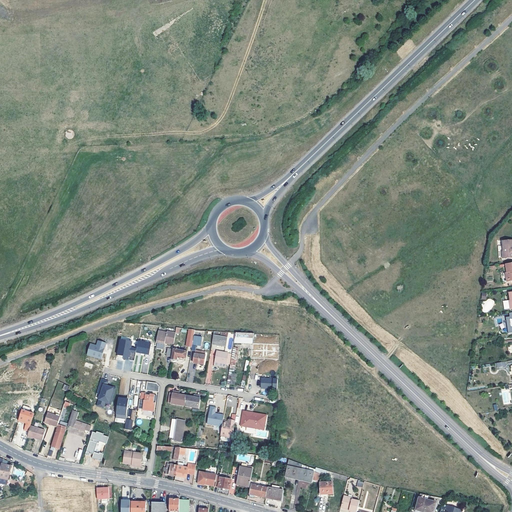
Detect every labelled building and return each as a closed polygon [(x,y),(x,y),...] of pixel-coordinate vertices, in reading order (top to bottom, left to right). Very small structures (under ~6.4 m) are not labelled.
[(511,244),(511,240),(501,241),(501,251),(500,252),(501,259),(511,257),(511,244)] [(195,329),(189,328),(187,345),(192,346),(194,335),(195,329)] [(158,339),(165,340),(166,338),(167,333),(158,331),(157,338),(158,339)] [(166,338),(169,339),(174,340),(175,333),(167,331),(167,333),(166,338)] [(235,344),(252,345),(253,334),(236,333),(235,344)] [(203,337),(194,335),(192,346),(191,350),(195,351),(196,344),(201,345),(203,337)] [(227,337),(214,335),(212,343),(226,345),(227,337)] [(136,351),(137,349),(131,348),(132,341),(120,339),(118,350),(117,354),(118,354),(123,356),(123,358),(134,361),(136,351)] [(88,354),(102,359),(107,343),(99,340),(97,345),(91,343),(88,354)] [(137,349),(136,351),(149,354),(151,343),(138,340),(137,349)] [(234,372),(238,348),(233,347),(227,380),(235,381),(237,373),(234,372)] [(187,351),(173,348),(173,349),(171,357),(171,359),(177,360),(177,358),(186,359),(187,351)] [(231,354),(217,351),(215,361),(214,366),(226,368),(227,364),(229,364),(231,354)] [(206,352),(202,352),(201,354),(195,353),(194,363),(204,365),(206,352)] [(273,379),(262,378),(262,388),(268,388),(273,388),(273,387),(277,388),(277,380),(273,379)] [(101,380),(96,394),(100,395),(97,406),(104,408),(105,402),(111,404),(115,389),(107,386),(108,382),(101,380)] [(148,382),(146,391),(158,393),(159,387),(157,384),(148,382)] [(146,393),(141,392),(140,399),(144,400),(143,410),(148,410),(148,411),(154,412),(155,403),(153,402),(154,395),(150,394),(150,395),(146,395),(146,393)] [(193,397),(179,395),(173,394),(172,404),(199,408),(201,398),(199,398),(193,397)] [(116,418),(126,419),(129,399),(118,398),(116,418)] [(210,406),(208,424),(223,426),(223,421),(224,416),(218,416),(219,414),(216,414),(216,407),(210,406)] [(93,425),(75,419),(78,410),(73,408),(68,425),(87,431),(88,427),(92,429),(93,425)] [(29,431),(31,426),(34,414),(29,412),(22,410),(19,421),(26,423),(24,430),(29,431)] [(243,411),(241,426),(265,430),(267,418),(249,415),(249,412),(243,411)] [(52,424),(57,426),(60,417),(48,413),(45,423),(52,425),(52,424)] [(185,421),(177,420),(174,438),(172,438),(171,441),(182,442),(185,421)] [(221,436),(233,438),(235,422),(231,421),(231,422),(228,422),(223,421),(223,426),(221,436)] [(59,425),(52,446),(55,447),(59,449),(66,428),(59,425)] [(45,431),(31,426),(29,431),(28,436),(37,439),(37,438),(43,440),(45,431)] [(92,432),(85,454),(89,455),(90,452),(94,453),(94,452),(97,443),(99,443),(100,441),(106,443),(108,437),(103,435),(103,433),(98,432),(98,433),(92,432)] [(200,447),(202,437),(197,437),(197,442),(188,441),(188,446),(200,447)] [(132,463),(132,465),(140,466),(142,453),(124,451),(123,462),(132,463)] [(299,479),(302,465),(288,461),(285,477),(299,479)] [(0,470),(0,478),(8,480),(11,467),(2,464),(0,470)] [(166,475),(176,476),(178,466),(167,464),(166,475)] [(188,468),(178,466),(176,476),(186,478),(187,473),(195,475),(196,466),(189,464),(188,468)] [(316,469),(302,465),(299,479),(313,482),(313,479),(315,472),(316,469)] [(250,487),(253,470),(247,469),(241,467),(237,484),(250,487)] [(216,476),(203,473),(202,479),(199,478),(198,484),(205,486),(205,484),(214,486),(216,476)] [(215,487),(221,488),(223,488),(229,489),(231,480),(220,478),(220,481),(216,480),(215,487)] [(320,482),(321,493),(328,493),(328,494),(333,494),(333,482),(320,482)] [(266,498),(268,488),(252,484),(249,496),(253,497),(254,495),(266,498)] [(108,488),(97,488),(97,499),(109,499),(108,488)] [(266,498),(282,501),(284,491),(268,488),(266,498)] [(421,494),(420,499),(416,511),(420,511),(434,511),(437,503),(429,501),(430,496),(421,494)] [(349,510),(356,511),(360,501),(352,499),(352,498),(344,496),(343,498),(341,507),(349,509),(349,510)] [(129,511),(129,499),(121,499),(120,511),(129,511)] [(179,511),(180,500),(172,500),(170,500),(169,511),(179,511)] [(189,511),(190,500),(180,500),(179,511),(189,511)] [(132,502),(131,511),(144,511),(145,503),(132,502)] [(151,502),(151,511),(164,511),(165,503),(154,502),(151,502)]
